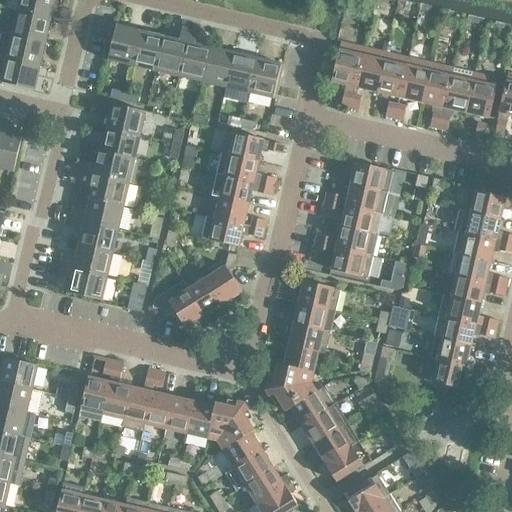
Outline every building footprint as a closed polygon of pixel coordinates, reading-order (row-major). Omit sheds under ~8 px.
[(51,20),(55,0),(11,0),(9,10),(17,12),(51,20)] [(46,43),(51,20),(17,12),(11,35),(46,43)] [(132,66),(140,32),(116,26),(108,60),(132,66)] [(179,77),(190,30),(182,28),(179,41),(164,37),(156,71),(179,77)] [(202,82),(210,48),(195,44),(198,32),(190,30),(179,77),(202,82)] [(156,71),(164,37),(140,32),(132,66),(156,71)] [(40,66),(46,43),(11,35),(2,33),(0,40),(0,56),(6,58),(40,66)] [(354,88),(364,48),(341,43),(339,50),(331,82),(346,86),(341,106),(350,108),(353,95),(355,88),(354,88)] [(226,88),(234,53),(210,48),(202,82),(226,88)] [(377,93),(386,53),(364,48),(354,88),(355,88),(377,93)] [(249,93),(257,59),(234,53),(226,88),(249,93)] [(399,98),(408,58),(386,53),(377,93),(399,98)] [(0,82),(35,91),(40,66),(6,58),(0,56),(0,82)] [(421,103),(430,63),(408,58),(399,98),(421,103)] [(281,64),(257,59),(249,93),(273,99),(281,64)] [(443,108),(453,69),(430,63),(421,103),(443,108)] [(466,113),(475,74),(453,69),(443,108),(442,116),(439,129),(447,131),(452,110),(466,113)] [(511,116),(511,74),(508,73),(506,81),(498,113),(499,113),(497,121),(498,121),(495,134),(503,136),(506,122),(508,115),(511,116)] [(498,79),(475,74),(466,113),(489,119),(496,87),(496,86),(498,79)] [(124,101),(126,93),(112,89),(110,98),(124,101)] [(140,96),(126,93),(124,101),(138,104),(140,96)] [(361,97),(353,95),(350,108),(358,110),(361,97)] [(394,119),(397,105),(389,103),(385,117),(394,119)] [(111,104),(106,129),(140,136),(146,112),(111,104)] [(406,107),(397,105),(394,119),(403,121),(406,107)] [(439,129),(442,116),(433,114),(430,127),(439,129)] [(193,123),(207,127),(209,118),(195,115),(193,123)] [(241,128),(243,120),(229,117),(227,125),(241,128)] [(8,121),(0,119),(0,120),(0,168),(14,172),(22,138),(5,134),(8,121)] [(257,123),(243,120),(241,128),(255,132),(257,123)] [(477,124),(474,137),(483,139),(486,126),(477,124)] [(135,160),(135,159),(140,136),(106,129),(100,152),(135,160)] [(181,146),(184,132),(175,130),(172,144),(181,146)] [(264,140),(226,131),(221,153),(259,162),(262,149),(282,154),(284,145),(263,141),(264,140)] [(189,143),(185,161),(196,163),(199,146),(189,143)] [(177,160),(181,146),(172,144),(169,158),(177,160)] [(139,160),(135,159),(135,160),(100,152),(97,165),(80,160),(78,171),(129,183),(129,184),(133,185),(139,160)] [(256,174),(259,162),(221,153),(217,174),(274,188),(276,179),(256,174)] [(356,163),(351,185),(397,196),(403,174),(356,163)] [(124,206),(129,184),(129,183),(78,171),(75,184),(92,188),(90,199),(124,206)] [(272,196),(274,188),(217,174),(212,196),(219,198),(219,197),(249,204),(252,192),(272,196)] [(418,175),(418,176),(416,186),(426,188),(428,178),(418,175)] [(431,189),(432,190),(441,192),(443,181),(434,179),(431,189)] [(392,217),(397,196),(351,185),(348,197),(327,193),(325,201),(383,215),(392,217)] [(511,199),(468,189),(463,211),(500,220),(503,207),(508,209),(511,207),(511,201),(511,199)] [(423,202),(425,193),(415,191),(413,199),(423,202)] [(244,225),(249,204),(219,197),(219,198),(214,218),(244,225)] [(118,230),(124,206),(90,199),(87,211),(74,208),(71,219),(118,230)] [(378,236),(383,215),(325,201),(323,210),(344,215),(341,227),(378,236)] [(511,235),(497,232),(500,220),(463,211),(458,232),(495,241),(503,242),(511,244),(511,235)] [(153,216),(149,236),(158,238),(162,217),(153,216)] [(265,230),(251,227),(244,225),(214,218),(207,216),(202,239),(239,248),(242,234),(263,238),(265,230)] [(253,218),(251,227),(265,230),(267,221),(253,218)] [(113,253),(118,230),(71,219),(70,227),(82,230),(79,246),(113,253)] [(373,257),(378,236),(341,227),(338,240),(317,235),(315,243),(373,257)] [(168,231),(166,241),(175,244),(178,233),(168,231)] [(511,253),(511,244),(503,242),(495,241),(458,232),(453,254),(461,255),(490,262),(493,249),(511,253)] [(368,279),(373,257),(315,243),(313,252),(334,257),(331,270),(368,279)] [(415,244),(412,257),(421,260),(424,246),(415,244)] [(108,277),(113,253),(79,246),(76,257),(63,254),(60,266),(108,277)] [(226,266),(206,278),(222,304),(242,292),(228,271),(234,267),(237,255),(228,253),(226,266)] [(487,274),(490,262),(461,255),(453,254),(448,274),(485,283),(506,288),(508,279),(487,274)] [(395,262),(392,273),(405,276),(408,265),(395,262)] [(102,301),(108,277),(60,266),(58,276),(71,279),(68,293),(102,301)] [(504,296),(506,288),(485,283),(448,274),(444,295),(451,297),(481,304),(483,291),(504,296)] [(204,316),(222,304),(206,278),(188,290),(204,316)] [(291,302),(298,304),(298,303),(335,312),(340,290),(303,281),(300,295),(293,293),(292,298),(291,302)] [(185,328),(204,316),(188,290),(183,282),(165,293),(163,301),(156,299),(154,307),(165,310),(171,306),(185,328)] [(145,299),(148,287),(139,285),(136,297),(145,299)] [(476,325),(481,304),(451,297),(444,295),(439,316),(476,325)] [(400,297),(398,306),(408,309),(410,299),(400,297)] [(330,333),(335,312),(298,303),(298,304),(293,325),(330,333)] [(392,306),(390,314),(408,318),(410,310),(392,306)] [(381,312),(378,322),(388,324),(390,314),(381,312)] [(483,326),(476,325),(439,316),(434,337),(471,346),(474,333),(481,335),(483,326)] [(485,318),(483,326),(496,330),(498,321),(485,318)] [(385,334),(388,324),(378,322),(376,332),(385,334)] [(325,355),(330,333),(293,325),(289,346),(318,352),(318,353),(325,355)] [(494,338),(496,330),(483,326),(481,335),(494,338)] [(468,358),(471,346),(434,337),(429,358),(473,369),(475,362),(474,359),(468,358)] [(395,341),(384,338),(382,348),(393,351),(395,341)] [(313,373),(318,353),(318,352),(289,346),(284,366),(284,367),(313,373)] [(390,360),(393,351),(382,348),(380,358),(390,360)] [(364,353),(362,362),(372,365),(374,356),(364,353)] [(411,364),(427,364),(427,354),(411,353),(411,364)] [(3,358),(0,372),(0,382),(32,390),(38,366),(3,358)] [(472,375),(473,369),(429,358),(424,381),(461,389),(464,375),(469,377),(472,375)] [(112,375),(115,362),(106,360),(103,373),(112,375)] [(124,364),(115,362),(112,375),(120,377),(124,364)] [(370,374),(372,365),(362,362),(359,372),(370,374)] [(311,383),(313,373),(284,367),(284,366),(278,364),(273,385),(267,383),(265,391),(270,397),(275,394),(285,412),(291,408),(290,407),(316,391),(311,383)] [(152,392),(153,392),(154,385),(157,372),(148,370),(145,384),(146,384),(144,390),(131,387),(124,420),(123,419),(122,427),(144,432),(145,424),(152,392)] [(166,373),(157,372),(154,385),(163,387),(166,373)] [(124,420),(131,387),(119,384),(120,377),(112,375),(110,382),(103,415),(123,419),(124,420)] [(103,415),(110,382),(88,377),(79,417),(101,422),(103,415)] [(374,382),(379,390),(388,385),(383,377),(374,382)] [(354,381),(359,390),(368,384),(365,379),(359,378),(354,381)] [(0,406),(27,413),(32,390),(0,382),(0,406)] [(71,384),(68,398),(77,400),(80,386),(71,384)] [(393,393),(388,385),(379,390),(384,398),(393,393)] [(302,426),(334,406),(336,404),(324,386),(316,391),(290,407),(291,408),(302,426)] [(165,429),(173,397),(153,392),(152,392),(145,424),(165,429)] [(399,401),(393,393),(384,398),(389,407),(399,401)] [(215,407),(214,407),(203,404),(204,397),(200,396),(200,395),(196,394),(194,402),(186,434),(207,439),(215,407)] [(366,399),(371,408),(380,403),(374,394),(366,399)] [(194,402),(173,397),(165,429),(186,434),(194,402)] [(73,414),(77,400),(68,398),(65,412),(73,414)] [(215,403),(214,407),(215,407),(207,439),(217,442),(222,450),(251,432),(251,433),(254,431),(243,413),(248,410),(244,404),(237,402),(235,408),(215,403)] [(385,412),(380,403),(371,408),(377,417),(385,412)] [(35,415),(27,413),(0,406),(0,431),(30,439),(35,415)] [(313,444),(346,424),(334,406),(302,426),(313,444)] [(384,428),(396,447),(404,442),(392,422),(384,428)] [(325,462),(357,442),(346,424),(313,444),(324,462),(325,462)] [(0,456),(24,462),(30,439),(0,431),(0,456)] [(66,432),(63,446),(72,448),(75,434),(66,432)] [(262,450),(251,433),(251,432),(222,450),(234,468),(262,450)] [(358,442),(357,442),(325,462),(324,462),(323,462),(324,462),(318,466),(323,474),(329,470),(336,482),(370,461),(358,442)] [(68,462),(72,448),(63,446),(60,460),(68,462)] [(92,459),(95,450),(84,447),(82,457),(92,459)] [(105,452),(95,450),(92,459),(103,462),(105,452)] [(262,450),(234,468),(225,474),(236,492),(245,486),(274,469),(262,450)] [(411,452),(402,457),(408,466),(416,461),(411,452)] [(0,480),(19,485),(24,462),(0,456),(0,480)] [(179,469),(181,460),(171,457),(168,467),(179,469)] [(191,462),(181,460),(179,469),(189,472),(191,462)] [(133,475),(135,465),(125,463),(123,473),(133,475)] [(146,468),(135,465),(133,475),(143,477),(146,468)] [(280,479),(274,469),(245,486),(256,504),(257,505),(285,487),(284,486),(285,486),(291,483),(286,475),(280,479)] [(175,485),(177,475),(167,473),(165,482),(175,485)] [(206,473),(198,478),(203,487),(212,482),(206,473)] [(188,478),(177,475),(175,485),(185,487),(188,478)] [(361,511),(389,494),(377,475),(345,496),(354,511),(361,511)] [(50,478),(46,492),(55,493),(58,480),(50,478)] [(14,509),(19,485),(0,480),(0,505),(5,507),(14,509)] [(294,487),(291,483),(285,486),(284,486),(285,487),(257,505),(256,504),(256,505),(249,509),(251,511),(287,511),(298,506),(290,494),(296,490),(293,487),(294,487)] [(421,489),(426,497),(435,491),(430,483),(421,489)] [(454,497),(456,487),(447,485),(445,495),(454,497)] [(463,499),(466,489),(456,487),(454,497),(463,499)] [(475,491),(466,489),(463,499),(472,502),(475,491)] [(79,511),(84,496),(62,491),(56,511),(79,511)] [(209,496),(215,505),(223,500),(218,491),(209,496)] [(440,500),(435,491),(426,497),(431,505),(440,500)] [(52,508),(55,493),(46,492),(43,506),(52,508)] [(400,511),(389,494),(361,511),(400,511)] [(102,511),(105,501),(84,496),(79,511),(102,511)] [(146,511),(149,503),(127,498),(125,505),(126,506),(124,511),(146,511)] [(224,511),(229,509),(223,500),(215,505),(219,511),(224,511)] [(124,511),(126,506),(125,505),(105,501),(102,511),(124,511)] [(439,510),(446,511),(450,511),(453,503),(445,501),(439,510)] [(168,511),(170,508),(149,503),(146,511),(168,511)]
